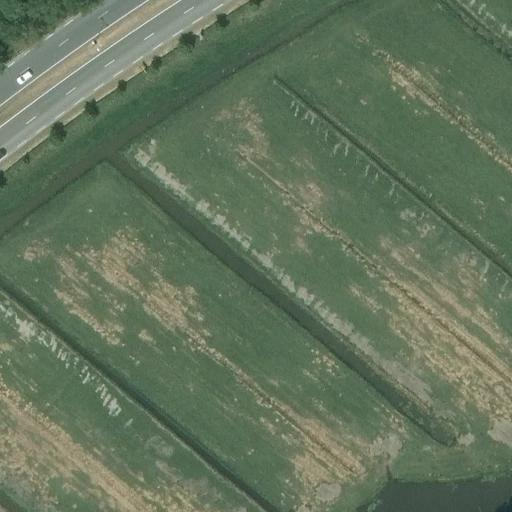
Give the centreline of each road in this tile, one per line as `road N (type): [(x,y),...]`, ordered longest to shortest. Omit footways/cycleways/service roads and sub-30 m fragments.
road 1 (primary): [(0,145),(201,0)]
road 2 (primary): [(139,0),(0,96)]
